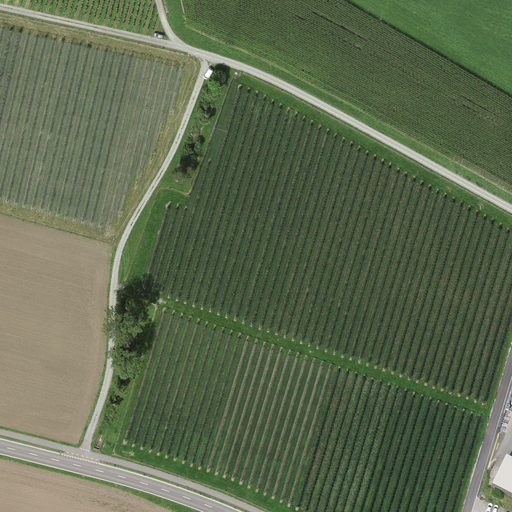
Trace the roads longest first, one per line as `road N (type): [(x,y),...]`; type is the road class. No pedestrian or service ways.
road 1 (track): [(511,209),(242,68),(0,7)]
road 2 (track): [(209,57),(176,155),(121,252),(113,356),(80,465)]
road 3 (tertiary): [(223,511),(0,445)]
road 4 (track): [(511,368),(469,511)]
